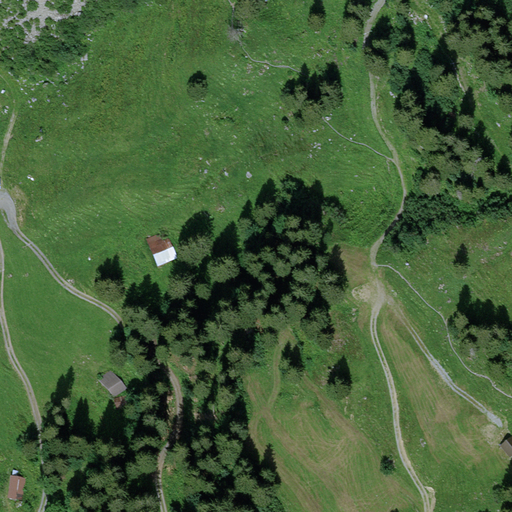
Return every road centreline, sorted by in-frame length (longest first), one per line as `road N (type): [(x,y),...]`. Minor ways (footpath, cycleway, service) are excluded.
road 1 (track): [(165,511),(156,476),(180,421),(172,376),(107,307),(64,285),(11,225),(0,196)]
road 2 (track): [(372,266),(380,294),(372,326),(399,447),(428,511)]
road 3 (track): [(0,299),(43,465),(39,511)]
road 4 (track): [(412,0),(432,14),(462,66),(485,133),(511,167)]
road 5 (track): [(496,423),(446,377),(380,294)]
road 6 (track): [(396,159),(374,117),(368,56),(366,34),(381,0)]
